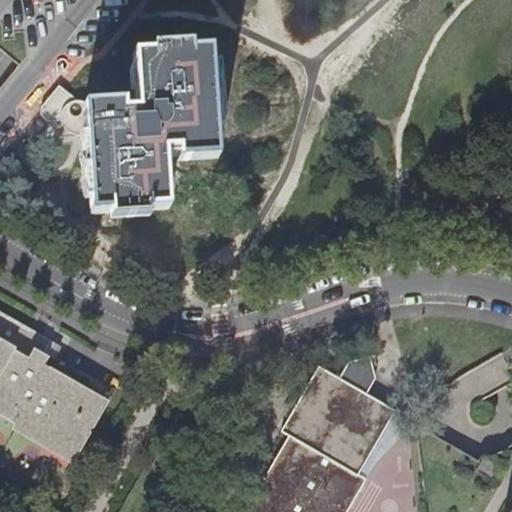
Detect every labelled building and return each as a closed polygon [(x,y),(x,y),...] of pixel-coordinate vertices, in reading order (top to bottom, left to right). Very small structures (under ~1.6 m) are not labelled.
[(158,154),(174,153),(174,161),(174,164),(211,161),(204,56),(187,57),(186,50),(150,53),(150,59),(130,60),(134,116),(119,117),(118,107),(87,110),(89,135),(83,135),(89,216),(109,214),(109,220),(143,218),(142,212),(162,210),(159,162),(158,154)] [(89,135),(87,110),(81,110),(83,135),(89,135)] [(174,153),(158,154),(159,162),(174,161),(174,153)] [(0,412),(74,456),(105,402),(76,385),(45,367),(51,358),(43,353),(38,350),(35,356),(19,347),(29,331),(0,313),(0,412)] [(35,356),(38,350),(43,353),(49,343),(29,331),(19,347),(35,356)] [(511,386),(511,358),(511,355),(451,379),(461,406),(511,386)] [(347,511),(365,483),(357,478),(396,414),(366,395),(376,379),(374,378),(369,360),(351,365),(343,378),(338,375),(335,378),(321,370),(289,421),(281,434),(290,439),(245,511),(347,511)]
